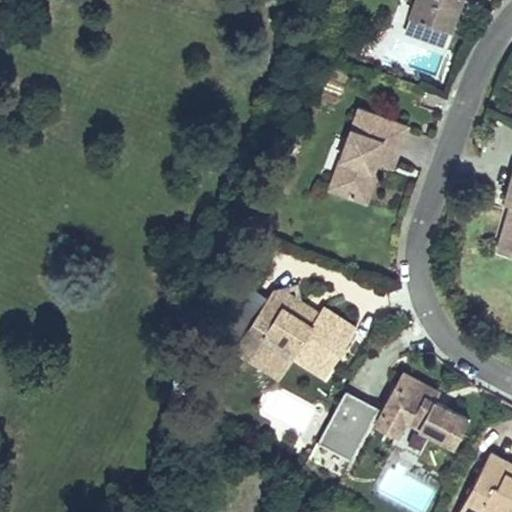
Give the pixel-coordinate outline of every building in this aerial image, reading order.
[(450,29),(460,0),(416,0),(411,14),(450,29)] [(381,161),(393,166),(408,124),(359,107),(330,188),(361,199),(375,159),(381,161)] [(381,161),(375,159),(361,199),(367,201),(381,161)] [(511,178),(506,201),(511,202),(511,210),(509,209),(502,235),(511,238),(511,178)] [(511,238),(502,235),(497,250),(511,254),(511,238)] [(301,299),(298,284),(275,288),(303,307),(298,315),(312,324),(320,312),(301,299)] [(357,327),(324,305),(320,312),(312,324),(298,315),(303,307),(275,288),(244,336),(288,364),(293,356),(325,376),(357,327)] [(288,364),(244,336),(236,349),(280,377),(288,364)] [(432,387),(404,372),(377,422),(398,434),(406,418),(455,444),(469,418),(434,399),(427,396),(432,387)] [(439,391),(432,387),(427,396),(434,399),(439,391)] [(353,459),(376,406),(343,392),(320,445),(353,459)] [(417,459),(437,471),(449,451),(429,439),(417,459)] [(511,462),(491,451),(458,511),(511,511),(511,470),(507,468),(511,462)]
